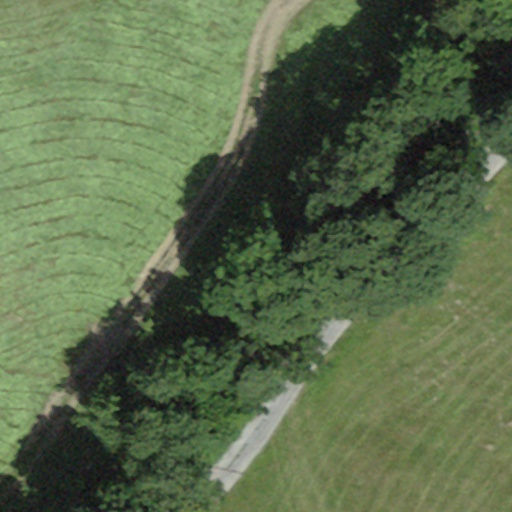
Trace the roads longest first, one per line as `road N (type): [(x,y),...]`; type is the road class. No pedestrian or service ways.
road 1 (track): [(290,0),(263,36),(243,135),(223,173),(92,368),(0,487)]
road 2 (track): [(188,511),(511,127)]
